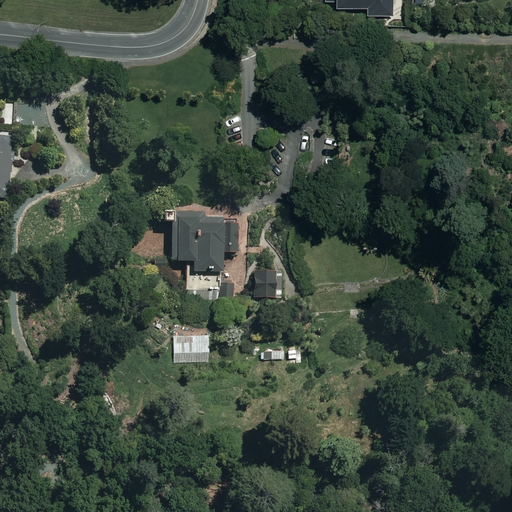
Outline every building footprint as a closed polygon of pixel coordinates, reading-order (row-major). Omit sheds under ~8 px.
[(333,0),(339,0),(339,5),(370,6),(369,14),(395,15),(395,5),(395,0),(333,0)] [(11,105),(0,105),(0,124),(11,125),(11,105)] [(0,137),(0,197),(8,198),(12,139),(0,137)] [(193,273),(222,274),(223,252),(236,252),(236,221),(197,220),(197,213),(185,213),(185,217),(174,217),(174,210),(164,210),(164,221),(172,221),(171,261),(193,261),(193,273)] [(274,272),(254,272),(254,298),(275,297),(274,272)] [(222,283),(222,302),(232,302),(233,283),(222,283)] [(208,336),(173,337),(174,354),(174,364),(209,363),(209,353),(208,336)]
